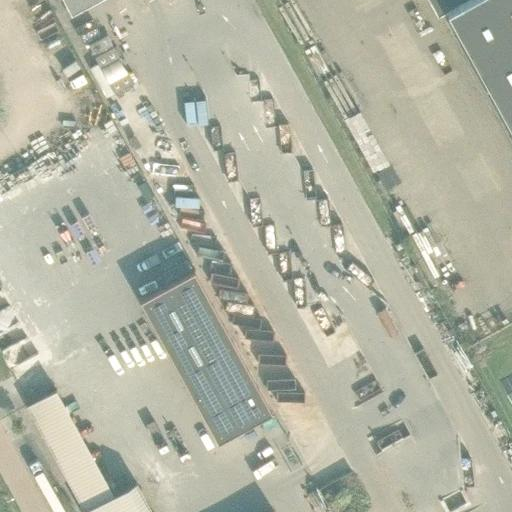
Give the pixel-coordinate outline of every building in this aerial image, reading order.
[(61,0),(70,16),(100,0),(61,0)] [(511,0),(432,0),(440,12),(450,7),(506,109),(511,119),(511,0)] [(88,45),(93,54),(112,44),(107,35),(88,45)] [(93,58),(113,94),(132,84),(112,48),(93,58)] [(220,441),(274,412),(197,270),(142,299),(220,441)] [(301,377),(301,368),(275,368),(275,377),(301,377)] [(315,382),(302,384),(304,400),(291,402),(293,417),(320,413),(315,382)] [(83,510),(82,510),(82,511),(152,511),(136,482),(114,494),(85,510),(83,511),(83,510)]
